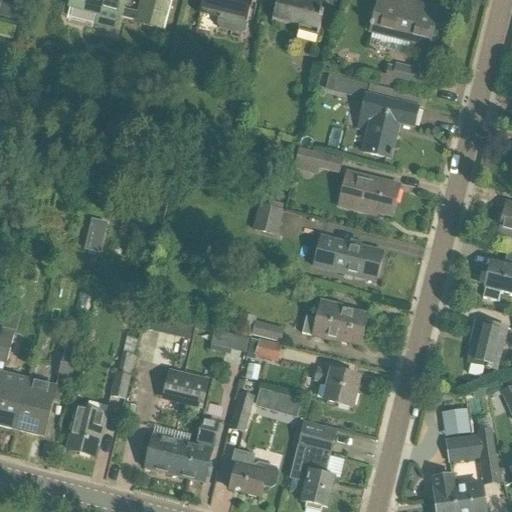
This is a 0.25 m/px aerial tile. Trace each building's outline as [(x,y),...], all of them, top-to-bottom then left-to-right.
[(15,0),(5,0),(1,15),(18,19),(23,2),(15,0)] [(71,0),(70,6),(96,13),(93,26),(118,32),(122,18),(135,22),(138,13),(122,9),(124,0),(71,0)] [(173,0),(140,0),(138,13),(135,22),(135,24),(165,31),(173,0)] [(202,0),(200,10),(219,15),(217,25),(219,29),(241,35),(245,33),(247,22),(252,0),(202,0)] [(327,0),(277,0),(272,20),(319,32),(327,0)] [(410,48),(428,52),(435,26),(446,29),(450,17),(436,14),(437,10),(420,6),(419,10),(381,0),(377,0),(373,17),(374,17),(372,23),(370,23),(369,27),(371,27),(370,34),(411,44),(410,48)] [(2,37),(13,39),(16,26),(6,23),(2,37)] [(419,86),(422,73),(395,66),(392,80),(419,86)] [(326,90),(340,93),(344,79),(330,75),(326,90)] [(419,110),(366,97),(361,115),(372,118),(363,153),(390,160),(390,158),(392,159),(394,153),(392,152),(399,125),(414,128),(419,110)] [(344,162),(300,150),(295,171),(319,177),(320,171),(340,176),(344,162)] [(399,187),(347,174),(338,208),(367,215),(368,212),(391,218),(399,187)] [(499,233),(511,236),(511,205),(506,204),(499,233)] [(283,213),(259,207),(253,231),(277,237),(281,221),(283,213)] [(99,254),(106,223),(92,220),(85,250),(99,254)] [(314,268),(335,273),(375,283),(383,253),(322,238),(314,268)] [(511,269),(491,264),(485,290),(483,299),(499,303),(501,294),(511,296),(511,269)] [(303,335),(313,338),(340,345),(342,340),(360,345),(368,317),(336,309),(337,307),(322,303),(317,321),(307,318),(303,335)] [(283,329),(256,323),(257,318),(241,314),(236,333),(253,337),(253,335),(280,342),(283,329)] [(495,372),(506,330),(476,323),(471,342),(475,343),(469,365),(486,370),(485,371),(489,372),(489,370),(495,372)] [(15,333),(2,330),(0,339),(0,362),(8,365),(15,333)] [(228,349),(232,350),(245,354),(248,341),(231,337),(228,349)] [(281,347),(260,342),(256,356),(278,361),(281,347)] [(80,351),(67,347),(53,403),(66,406),(80,351)] [(282,347),(281,357),(308,361),(309,350),(282,347)] [(122,353),(118,372),(132,375),(136,356),(122,353)] [(246,380),(258,378),(256,362),(244,364),(246,380)] [(324,402),(335,405),(351,409),(359,378),(332,371),(331,373),(319,370),(316,382),(329,385),(324,402)] [(170,372),(163,402),(205,412),(212,381),(170,372)] [(126,403),(132,378),(115,374),(110,399),(126,403)] [(0,386),(0,427),(16,431),(20,417),(21,417),(29,383),(3,376),(0,386)] [(501,387),(511,383),(511,376),(499,381),(501,387)] [(56,390),(29,383),(21,417),(20,417),(16,431),(44,438),(56,390)] [(511,387),(501,393),(511,418),(511,387)] [(257,407),(268,410),(273,392),(262,389),(257,407)] [(243,433),(252,396),(239,393),(229,429),(243,433)] [(467,431),(466,407),(441,408),(441,432),(467,431)] [(78,409),(76,417),(68,452),(94,458),(98,442),(100,443),(106,416),(78,409)] [(191,468),(188,480),(204,484),(212,451),(211,451),(212,449),(213,449),(219,424),(203,420),(196,447),(195,447),(191,468)] [(304,424),(290,482),(306,486),(302,503),(307,504),(306,508),(321,511),(322,508),(327,509),(334,479),(324,477),(327,465),(329,458),(336,432),(316,427),(304,424)] [(479,438),(482,460),(486,489),(504,487),(500,459),(498,460),(494,432),(478,434),(479,438)] [(175,477),(183,444),(154,437),(146,470),(175,477)] [(482,460),(479,438),(445,442),(448,464),(482,460)] [(259,465),(255,467),(253,464),(255,457),(235,452),(232,467),(236,468),(230,491),(260,499),(263,487),(271,489),(276,486),(279,474),(276,469),(259,465)] [(456,511),(453,489),(452,490),(451,478),(433,480),(435,492),(433,492),(434,500),(430,501),(430,506),(429,507),(429,511),(456,511)] [(453,489),(456,511),(484,511),(481,485),(453,489)]
